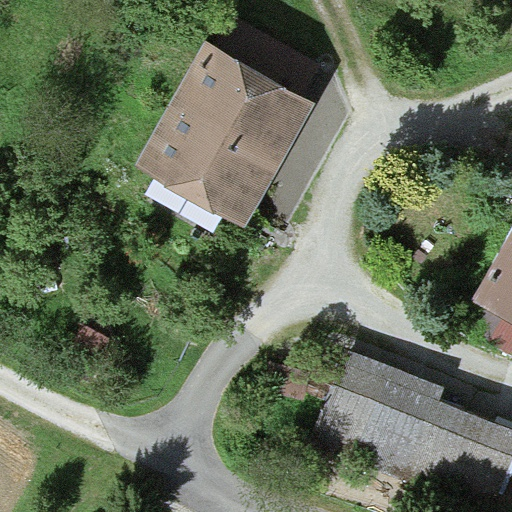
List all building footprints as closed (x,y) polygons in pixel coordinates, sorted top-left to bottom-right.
[(232,7),(219,30),(307,80),(320,58),(232,7)] [(219,30),(207,25),(136,156),(245,215),(279,152),(316,84),(307,80),(219,30)] [(511,211),(470,285),(489,296),(471,327),(511,350),(511,211)] [(495,500),(511,449),(511,410),(443,384),(446,375),(347,339),(335,369),(323,397),(308,435),(495,500)] [(323,397),(335,369),(270,357),(262,387),(323,397)] [(511,449),(495,500),(494,506),(511,511),(511,449)]
